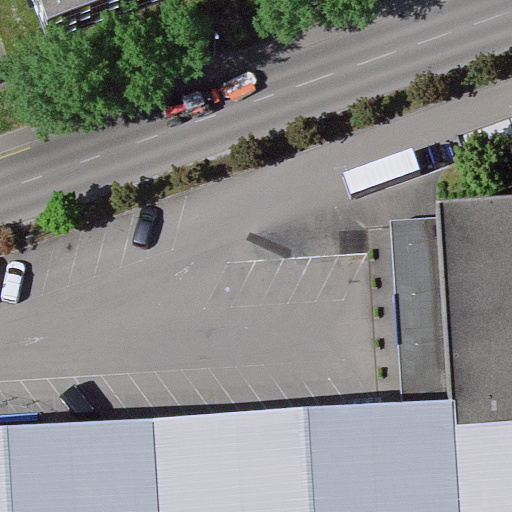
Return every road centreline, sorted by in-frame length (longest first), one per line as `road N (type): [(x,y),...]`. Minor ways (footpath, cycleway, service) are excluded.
road 1 (tertiary): [(0,190),(511,12)]
road 2 (unknown): [(0,312),(33,342),(70,350),(350,347)]
